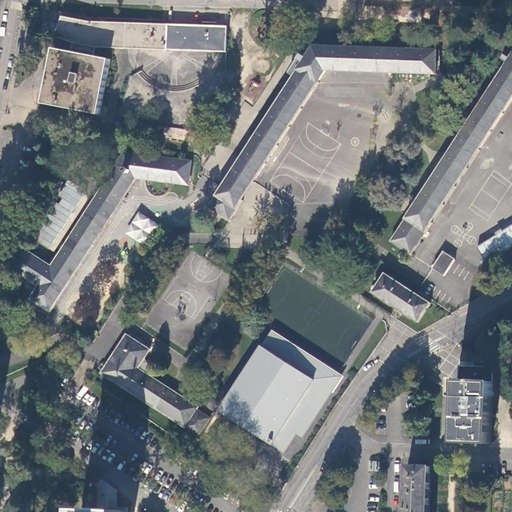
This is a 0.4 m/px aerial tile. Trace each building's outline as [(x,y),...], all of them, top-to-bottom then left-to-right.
[(55,50),(44,105),(100,116),(111,60),(94,57),(96,48),(127,49),(168,50),(168,25),(89,22),(63,17),(59,28),(55,37),(74,44),(72,53),(55,50)] [(227,52),(228,27),(168,25),(168,50),(219,52),(227,52)] [(209,208),(230,221),(229,220),(236,209),(237,210),(279,146),(278,145),(289,128),(290,129),(291,127),(290,127),(301,110),(302,110),(302,109),(313,92),(319,83),(318,82),(326,70),(436,74),(437,51),(314,47),(300,70),(299,70),(209,208)] [(511,56),(391,242),(412,255),(412,254),(412,253),(426,232),(427,232),(480,150),(479,150),(491,132),(491,133),(492,132),(491,131),(502,114),(503,114),(504,113),(503,113),(511,98),(511,56)] [(188,185),(191,162),(125,154),(117,166),(51,267),(23,249),(10,268),(39,287),(31,300),(40,307),(51,313),(57,304),(56,304),(74,275),(75,276),(75,275),(74,274),(81,264),(82,265),(82,264),(82,263),(93,246),(94,247),(94,246),(93,245),(105,227),(106,228),(106,227),(105,227),(116,209),(117,210),(118,209),(117,208),(128,191),(129,192),(130,191),(129,190),(132,185),(135,180),(136,180),(137,179),(188,185)] [(51,249),(84,188),(66,179),(57,196),(58,196),(34,240),(51,249)] [(159,226),(137,212),(123,234),(145,248),(159,226)] [(511,222),(476,245),(486,262),(511,245),(511,222)] [(433,268),(444,276),(455,260),(444,253),(445,252),(444,251),(433,268)] [(374,293),(402,311),(418,321),(417,322),(418,323),(426,310),(428,306),(429,307),(431,303),(430,303),(429,304),(411,292),(412,291),(404,286),(404,287),(386,275),(386,274),(385,273),(373,293),(373,294),(374,293)] [(31,300),(29,303),(39,309),(40,307),(31,300)] [(127,335),(103,372),(102,374),(103,375),(104,374),(154,407),(154,408),(155,409),(155,408),(185,427),(186,428),(187,427),(198,409),(199,408),(198,407),(175,393),(168,389),(168,388),(167,387),(167,388),(139,369),(150,351),(128,336),(129,336),(127,335)] [(221,412),(285,453),(327,388),(263,347),(221,412)] [(456,442),(491,443),(492,417),(493,399),(494,398),(493,398),(493,382),(492,382),(493,367),(467,366),(460,366),(460,380),(458,380),(458,396),(457,396),(457,398),(458,398),(457,405),(457,417),(456,442)] [(198,409),(187,427),(199,434),(210,417),(198,409)] [(406,489),(405,504),(429,505),(430,476),(430,472),(431,466),(407,465),(406,481),(402,481),(402,485),(402,488),(406,489)] [(89,485),(27,483),(26,507),(89,509),(89,508),(89,485)]
